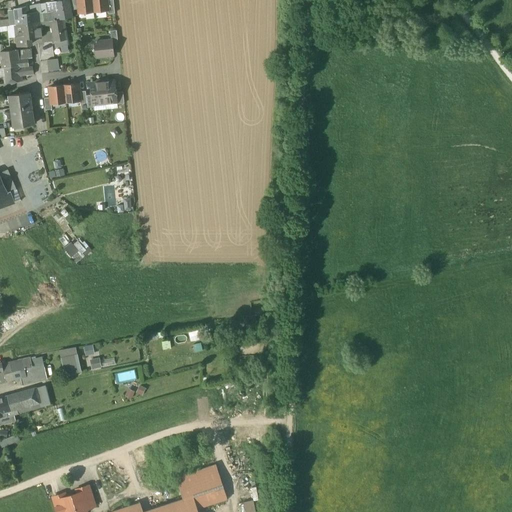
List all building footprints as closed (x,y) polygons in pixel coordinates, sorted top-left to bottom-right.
[(68,0),(66,0),(54,2),(55,11),(47,12),(49,20),(49,21),(51,20),(63,18),(72,17),(68,0)] [(78,13),(93,11),(92,0),(77,0),(78,9),(78,13)] [(92,0),(93,11),(108,10),(107,0),(92,0)] [(46,4),(47,12),(55,11),(54,2),(46,4)] [(40,4),(26,7),(27,14),(38,13),(39,22),(43,21),(43,20),(40,5),(40,4)] [(43,21),(49,20),(47,12),(46,4),(40,5),(43,20),(43,21)] [(28,23),(39,22),(38,13),(27,14),(26,7),(14,9),(16,25),(28,23)] [(51,25),(53,33),(65,31),(63,18),(51,20),(51,25)] [(39,22),(28,23),(30,39),(41,38),(40,26),(39,22)] [(31,45),(30,39),(28,23),(16,25),(15,25),(17,46),(31,45)] [(67,46),(65,31),(53,33),(55,47),(67,46)] [(94,42),(96,57),(113,55),(112,43),(111,40),(94,42)] [(0,52),(2,68),(19,66),(19,60),(17,50),(0,52)] [(32,62),(31,58),(20,59),(19,60),(19,66),(20,67),(28,65),(28,62),(32,62)] [(47,61),(48,71),(58,70),(57,60),(47,61)] [(20,67),(19,66),(2,68),(4,84),(22,81),(21,76),(20,68),(20,67)] [(20,68),(21,76),(33,74),(32,67),(22,68),(20,68)] [(114,80),(102,81),(105,103),(116,102),(117,102),(116,92),(114,80)] [(93,104),(105,103),(102,81),(90,83),(92,95),(93,105),(93,104)] [(78,84),(63,85),(65,102),(80,100),(79,91),(78,84)] [(51,104),(65,102),(63,85),(49,87),(50,97),(50,104),(51,104)] [(92,95),(86,95),(85,91),(79,91),(80,100),(80,103),(87,103),(87,107),(94,107),(93,104),(93,105),(92,95)] [(116,102),(116,104),(124,103),(123,91),(116,92),(117,102),(116,102)] [(10,102),(11,109),(31,106),(29,92),(10,95),(11,102),(10,102)] [(33,124),(31,106),(11,109),(14,126),(23,125),(23,126),(33,124)] [(7,170),(0,173),(0,175),(8,192),(10,191),(16,190),(7,170)] [(10,191),(14,202),(20,200),(16,190),(10,191)] [(14,202),(10,191),(8,192),(0,195),(0,202),(1,206),(2,207),(14,202)] [(71,241),(64,247),(76,263),(92,251),(81,237),(74,243),(71,241)] [(190,340),(199,339),(198,330),(189,332),(190,340)] [(61,358),(64,374),(81,371),(77,354),(61,358)] [(21,378),(22,385),(47,379),(42,357),(31,360),(30,357),(17,361),(21,378)] [(90,361),(92,369),(100,367),(99,359),(90,361)] [(17,361),(9,362),(14,380),(21,378),(17,361)] [(6,382),(14,380),(9,362),(2,364),(6,382)] [(115,373),(118,383),(137,378),(134,369),(115,373)] [(2,398),(7,417),(41,408),(36,388),(2,398)] [(2,441),(5,447),(6,446),(14,443),(11,437),(2,441)] [(176,478),(183,499),(193,495),(197,508),(227,498),(216,464),(176,478)] [(62,511),(64,511),(86,511),(86,509),(95,506),(88,486),(76,490),(77,493),(61,498),(63,504),(55,507),(57,511),(62,511)] [(52,498),(55,507),(63,504),(61,498),(60,495),(52,498)] [(183,499),(143,511),(198,511),(197,508),(193,495),(183,499)] [(258,511),(255,498),(246,501),(248,511),(258,511)] [(140,503),(130,506),(132,511),(143,511),(140,503)]
